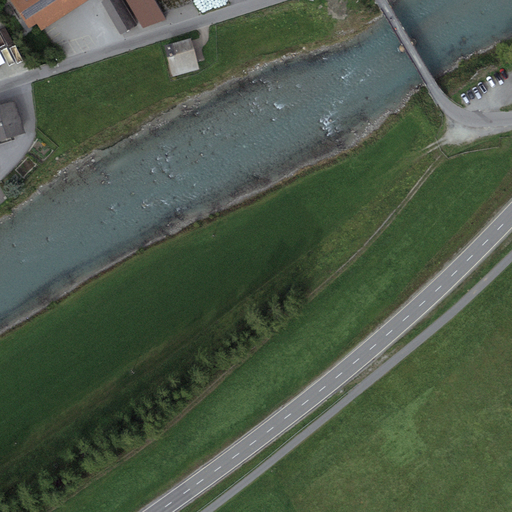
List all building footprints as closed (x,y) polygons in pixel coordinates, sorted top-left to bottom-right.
[(41,30),(53,22),(38,0),(11,0),(29,28),(37,24),(41,30)] [(88,0),(38,0),(53,22),(88,0)] [(123,0),(105,0),(102,2),(120,34),(138,24),(123,0)] [(126,0),(143,27),(167,19),(154,0),(126,0)] [(191,38),(164,46),(172,76),(199,69),(191,38)] [(15,100),(0,105),(0,140),(25,132),(15,100)]
